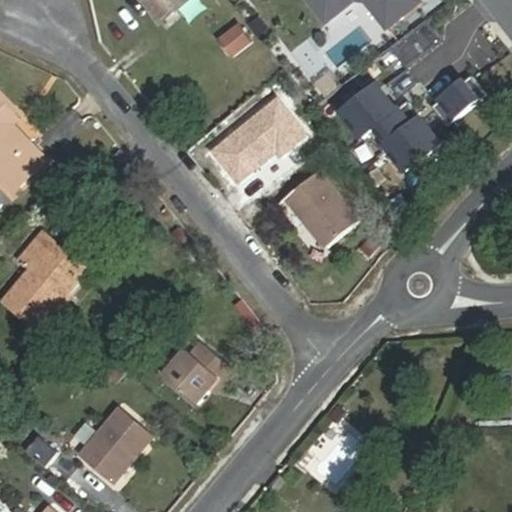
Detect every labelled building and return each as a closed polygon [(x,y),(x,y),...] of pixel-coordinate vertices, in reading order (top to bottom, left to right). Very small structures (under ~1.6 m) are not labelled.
[(148,0),(164,19),(186,0),(148,0)] [(310,0),(329,23),(357,0),(368,2),(389,28),(422,2),(420,0),(310,0)] [(246,26),(226,42),(238,57),(258,41),(257,39),(246,26)] [(281,45),(269,30),(257,39),(258,41),(269,55),(281,45)] [(22,120),(0,96),(0,165),(3,169),(0,171),(0,172),(17,190),(47,160),(15,126),(22,120)] [(315,179),(291,150),(258,176),(282,206),(291,200),(329,248),(360,223),(321,174),(315,179)] [(218,168),(242,193),(257,179),(234,154),(218,168)] [(45,235),(24,261),(33,269),(6,303),(38,329),(82,277),(51,251),(56,244),(45,235)] [(51,251),(82,277),(88,270),(56,244),(51,251)] [(236,371),(203,344),(194,354),(191,352),(168,379),(199,405),(222,379),(226,383),(236,371)] [(155,436),(123,410),(83,457),(114,484),(155,436)]
